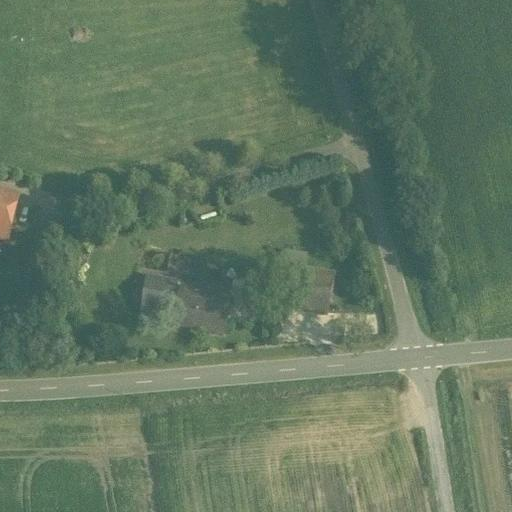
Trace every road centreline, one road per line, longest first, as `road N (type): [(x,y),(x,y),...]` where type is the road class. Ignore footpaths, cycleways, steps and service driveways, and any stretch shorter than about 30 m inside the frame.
road 1 (tertiary): [(0,392),(413,359)]
road 2 (unclassified): [(312,0),(413,359)]
road 3 (unclassified): [(413,359),(441,511)]
